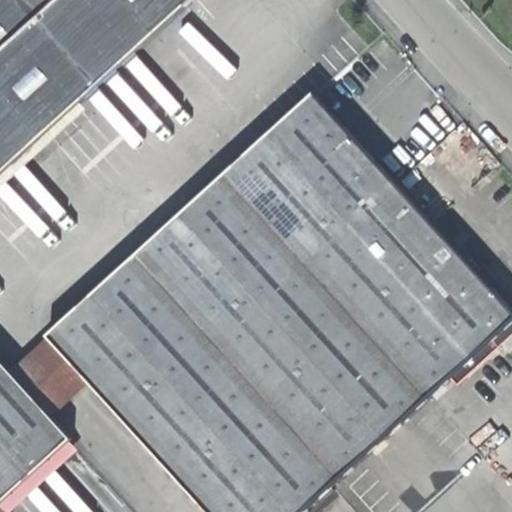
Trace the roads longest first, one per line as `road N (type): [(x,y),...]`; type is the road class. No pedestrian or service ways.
road 1 (unknown): [(167,511),(38,359),(31,322),(39,295),(326,0)]
road 2 (unclassified): [(511,107),(412,0)]
